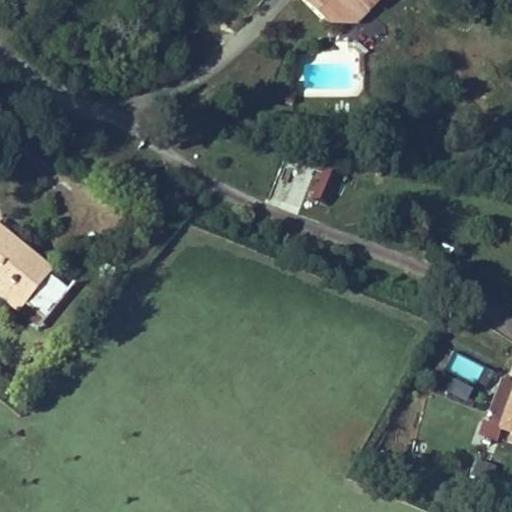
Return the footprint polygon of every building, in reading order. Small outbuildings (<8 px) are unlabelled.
[(335,26),(378,0),(302,0),(329,26),(335,26)] [(356,26),(369,14),(335,26),(356,26)] [(323,173),(312,199),(328,206),(339,180),(323,173)] [(0,287),(23,306),(24,305),(46,322),(70,293),(48,276),(50,274),(0,232),(0,287)] [(23,306),(0,287),(0,297),(18,312),(23,306)] [(455,354),(446,372),(475,386),(484,368),(455,354)] [(511,387),(504,384),(489,424),(511,432),(511,387)]
